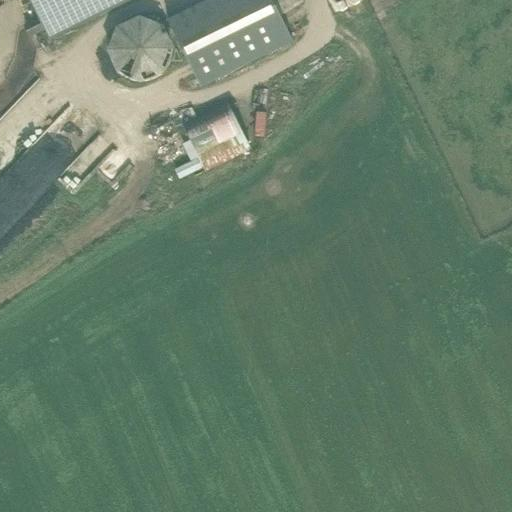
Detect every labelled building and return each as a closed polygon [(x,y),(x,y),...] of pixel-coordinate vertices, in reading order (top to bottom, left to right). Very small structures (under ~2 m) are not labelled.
[(29,0),(48,39),(125,0),(29,0)] [(207,0),(166,20),(200,88),(292,43),(271,0),(207,0)] [(172,36),(120,13),(98,63),(150,86),(172,36)] [(178,129),(199,174),(248,151),(227,105),(178,129)] [(0,244),(8,239),(46,181),(79,159),(100,127),(68,106),(37,153),(0,178),(0,244)]
